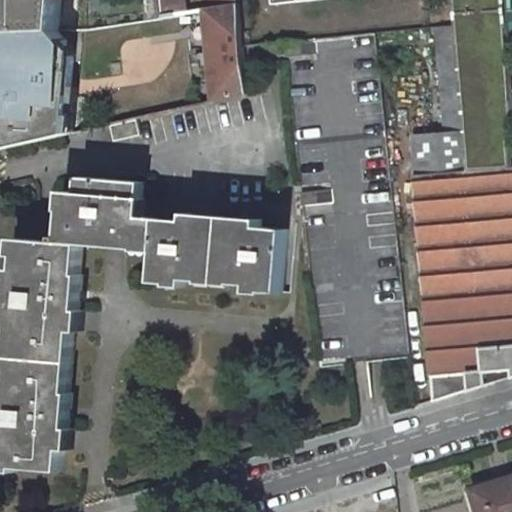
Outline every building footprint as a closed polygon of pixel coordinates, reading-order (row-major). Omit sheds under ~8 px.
[(8,0),(6,33),(59,31),(61,0),(8,0)] [(158,0),(160,15),(187,11),(185,0),(158,0)] [(452,0),(455,25),(464,131),(467,170),(511,166),(511,160),(511,144),(511,86),(506,0),(452,0)] [(239,6),(205,11),(216,103),(250,97),(239,6)] [(443,132),(464,131),(455,25),(434,27),(443,132)] [(59,31),(6,33),(0,113),(0,150),(75,134),(79,31),(59,31)] [(317,38),(317,54),(377,53),(377,37),(317,38)] [(291,41),(291,55),(316,55),(316,41),(291,41)] [(143,138),(139,121),(112,127),(116,144),(143,138)] [(435,401),(511,378),(511,166),(467,170),(464,131),(443,132),(411,135),(435,401)] [(149,184),(87,178),(86,193),(71,192),(69,243),(20,240),(19,257),(24,257),(23,271),(15,270),(13,292),(17,293),(16,306),(12,305),(12,327),(18,328),(17,341),(12,341),(9,375),(14,376),(13,389),(6,389),(4,410),(7,411),(6,424),(4,424),(2,446),(9,446),(7,471),(23,473),(24,469),(69,473),(70,451),(79,452),(80,430),(77,430),(80,395),(76,394),(81,334),(89,334),(90,312),(86,312),(89,276),(87,277),(89,246),(163,253),(161,284),(193,288),(193,282),(225,286),(225,289),(241,290),(241,286),(256,287),(257,293),(289,295),(294,231),(267,229),(267,220),(193,215),(192,220),(151,218),(152,200),(148,199),(149,184)] [(511,511),(511,483),(492,490),(491,484),(473,490),(479,511),(511,511)]
